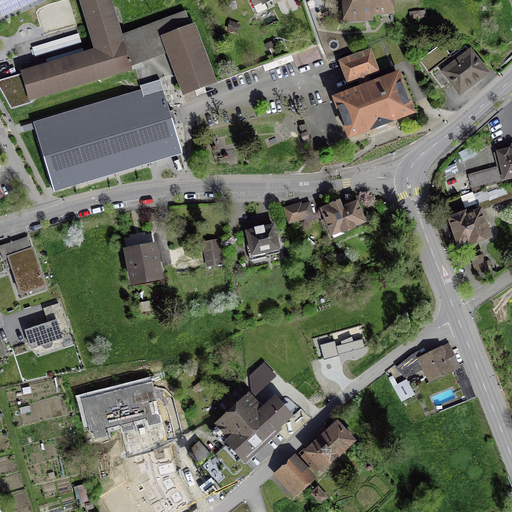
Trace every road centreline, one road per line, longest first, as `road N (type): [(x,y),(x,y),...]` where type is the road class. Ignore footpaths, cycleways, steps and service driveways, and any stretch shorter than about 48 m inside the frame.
road 1 (residential): [(44,215),(169,190),(407,178)]
road 2 (residential): [(458,319),(348,391),(214,511)]
road 3 (tertiary): [(458,319),(407,178)]
road 4 (tertiary): [(407,178),(423,151),(511,79)]
road 5 (tertiary): [(511,452),(458,319)]
